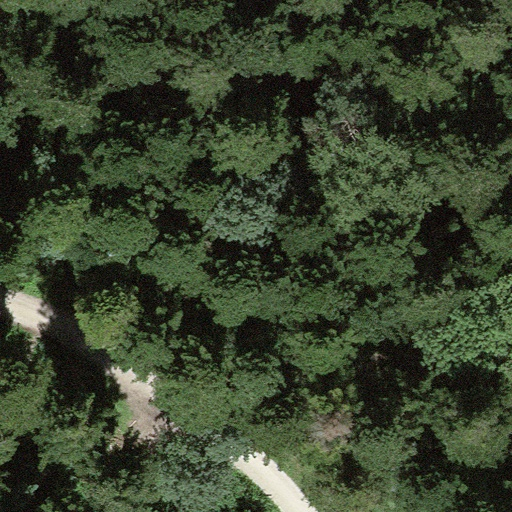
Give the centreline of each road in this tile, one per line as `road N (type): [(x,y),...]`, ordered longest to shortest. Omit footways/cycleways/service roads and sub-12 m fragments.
road 1 (track): [(207,393),(27,306)]
road 2 (track): [(307,511),(207,393)]
